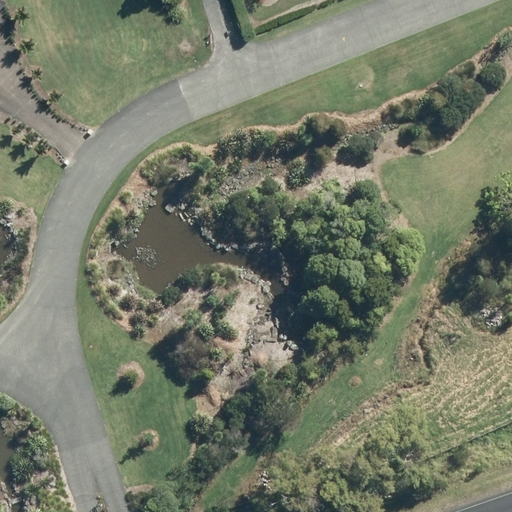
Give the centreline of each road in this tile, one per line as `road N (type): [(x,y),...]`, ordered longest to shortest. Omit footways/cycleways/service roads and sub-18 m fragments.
road 1 (residential): [(68,319),(65,211),(86,150),(142,101),(387,0)]
road 2 (residential): [(125,511),(68,319)]
